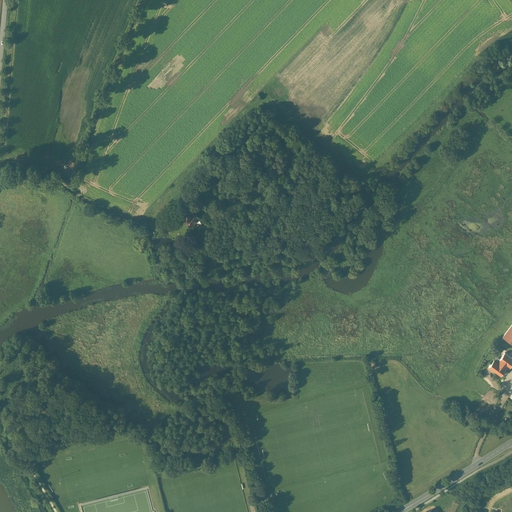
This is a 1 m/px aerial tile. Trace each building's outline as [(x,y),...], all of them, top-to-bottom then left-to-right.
[(186,193),(182,199),(186,202),(190,196),(186,193)] [(199,217),(191,210),(184,220),(192,227),(199,217)] [(511,324),(502,337),(511,343),(511,324)] [(511,364),(511,358),(504,352),(499,359),(500,360),(497,364),(493,361),(488,367),(501,376),(506,369),(505,368),(507,365),(510,367),(511,364)] [(441,499),(437,502),(441,509),(440,510),(441,511),(447,508),(441,499)]
